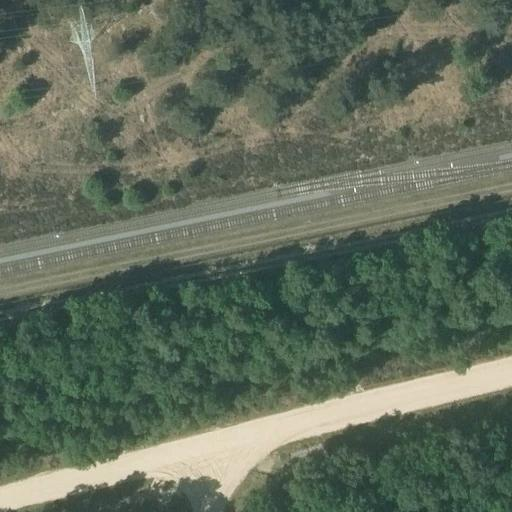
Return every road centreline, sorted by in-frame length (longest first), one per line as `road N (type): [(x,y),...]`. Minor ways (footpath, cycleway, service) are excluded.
road 1 (track): [(0,509),(511,375)]
road 2 (track): [(511,216),(0,332)]
